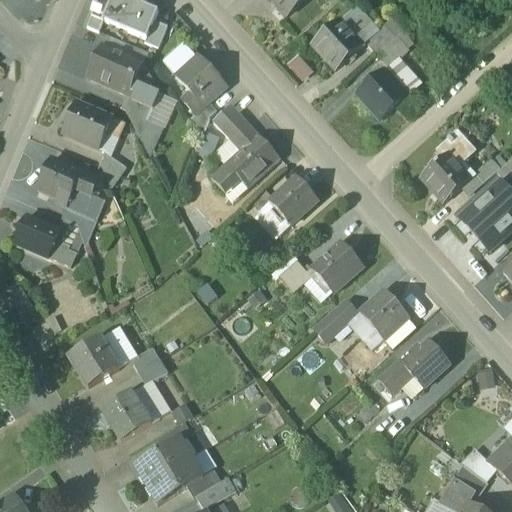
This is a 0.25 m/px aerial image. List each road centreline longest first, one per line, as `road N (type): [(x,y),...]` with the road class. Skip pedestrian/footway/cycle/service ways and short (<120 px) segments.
road 1 (residential): [(184,0),(511,363)]
road 2 (residential): [(0,332),(111,511)]
